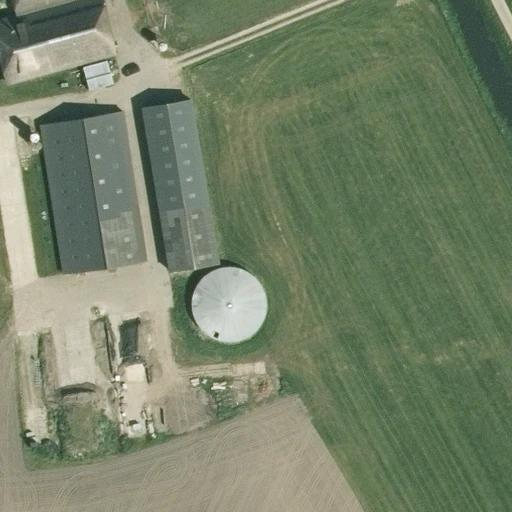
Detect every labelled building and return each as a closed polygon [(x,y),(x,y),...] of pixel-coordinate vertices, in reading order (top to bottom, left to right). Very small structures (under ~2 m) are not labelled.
[(115,54),(100,0),(12,0),(17,14),(0,18),(0,57),(7,83),(115,54)] [(191,98),(139,107),(157,213),(209,205),(191,98)] [(37,125),(61,275),(146,261),(123,110),(37,125)] [(24,361),(49,359),(46,295),(20,297),(24,361)] [(245,323),(213,318),(211,328),(244,334),(245,323)] [(216,409),(253,410),(253,375),(217,375),(216,409)] [(154,381),(123,389),(133,425),(164,416),(154,381)] [(102,385),(81,386),(84,442),(105,442),(102,385)] [(32,461),(58,459),(55,393),(29,394),(32,461)]
